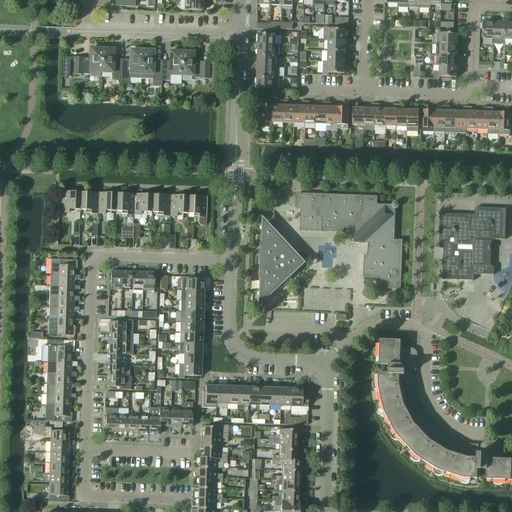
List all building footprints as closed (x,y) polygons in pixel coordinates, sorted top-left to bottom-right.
[(203,11),(203,0),(184,0),(185,10),(203,11)] [(408,8),(408,0),(397,0),(398,8),(408,8)] [(419,9),(419,0),(408,0),(408,8),(419,9)] [(430,5),(430,0),(419,0),(419,9),(430,9),(430,5)] [(441,5),(441,0),(430,0),(430,5),(430,9),(430,5),(441,5)] [(505,40),(505,20),(501,20),(501,21),(502,21),(502,23),(494,22),(494,44),(504,45),(505,40)] [(494,44),(494,22),(483,22),(483,26),(482,26),(482,27),(483,27),(482,39),(493,39),(493,44),(494,44)] [(323,40),(348,41),(348,37),(347,37),(347,38),(345,38),(346,30),(329,29),(329,27),(324,27),(323,40)] [(436,44),(460,45),(460,41),(459,41),(459,42),(457,42),(458,34),(437,33),(436,44)] [(256,45),(279,46),(279,45),(275,45),(275,34),(258,34),(258,42),(256,42),(256,41),(256,45)] [(348,45),(348,41),(323,40),(323,41),(328,41),(328,51),(345,52),(345,44),(347,45),(348,45)] [(460,49),(460,45),(436,44),(436,55),(457,56),(457,48),(459,49),(460,49)] [(279,56),(279,46),(256,45),(255,49),(256,49),(256,48),(258,48),(258,56),(279,56)] [(101,73),(102,47),(95,47),(95,49),(90,49),(89,62),(83,62),(83,58),(71,57),(71,75),(82,75),(82,74),(88,75),(89,74),(90,73),(101,73)] [(121,79),(121,63),(113,63),(114,49),(109,49),(109,47),(102,47),(101,73),(112,73),(112,79),(121,79)] [(141,74),(142,48),(135,48),(135,50),(130,50),(129,64),(121,63),(121,79),(130,80),(130,74),(141,74)] [(161,81),(161,65),(153,65),(154,51),(149,51),(149,49),(142,48),(141,74),(152,75),(152,81),(161,81)] [(181,76),(182,50),(175,49),(175,51),(170,51),(169,65),(161,65),(161,81),(170,81),(170,75),(181,76)] [(182,50),(181,76),(192,76),(193,77),(195,78),(200,78),(200,79),(208,79),(208,72),(209,62),(200,62),(200,66),(193,66),(193,52),(189,52),(189,50),(182,50)] [(345,59),(345,52),(328,51),(328,62),(323,62),(347,63),(347,59),(347,60),(345,59)] [(433,55),(432,66),(439,66),(459,67),(459,63),(458,63),(459,63),(457,63),(457,56),(440,55),(436,55),(433,55)] [(279,57),(279,56),(258,56),(257,63),(256,63),(255,63),(255,66),(281,67),(274,66),(275,57),(279,57)] [(347,67),(347,63),(323,62),(322,75),(328,75),(328,73),(344,74),(344,66),(346,66),(346,67),(347,67)] [(280,78),(281,67),(255,66),(255,70),(257,70),(257,77),(280,78)] [(459,71),(459,67),(439,66),(439,72),(433,72),(433,79),(439,79),(439,77),(456,78),(456,70),(458,70),(458,71),(459,71)] [(280,89),(280,78),(257,77),(257,89),(280,89)] [(272,127),(272,123),(273,105),(266,105),(266,100),(263,100),(262,105),(261,121),(259,121),(259,127),(272,127)] [(283,123),(284,101),(280,101),(280,106),(273,105),(272,123),(283,123)] [(294,124),(295,106),(288,106),(288,101),(284,101),(283,123),(294,124)] [(305,124),(305,102),(301,102),(301,106),(295,106),(294,124),(305,124)] [(316,124),(316,107),(309,107),(309,102),(305,102),(305,124),(316,124)] [(326,125),(327,102),(323,102),(323,107),(316,107),(316,124),(326,125)] [(337,125),(338,108),(331,107),(331,103),(327,102),(326,125),(337,125)] [(337,125),(337,129),(348,129),(348,126),(349,108),(348,108),(348,103),(344,103),(344,108),(338,108),(337,125)] [(364,126),(365,108),(358,108),(358,103),(354,103),(354,108),(353,126),(364,126)] [(375,131),(376,104),(371,104),(371,109),(365,108),(364,126),(374,126),(374,131),(375,131)] [(385,131),(386,109),(379,109),(380,104),(376,104),(375,131),(385,131)] [(396,127),(397,105),(393,105),(393,109),(386,109),(385,131),(386,131),(386,127),(396,127)] [(407,132),(408,110),(401,110),(401,105),(397,105),(396,127),(407,128),(407,132)] [(408,110),(407,132),(418,132),(419,110),(418,110),(418,106),(414,105),(414,110),(408,110)] [(434,133),(435,111),(428,111),(428,106),(424,106),(424,111),(423,132),(434,133)] [(445,133),(446,106),(441,106),(441,111),(435,111),(434,133),(445,133)] [(455,133),(456,112),(449,111),(450,107),(446,106),(445,133),(455,133)] [(466,134),(466,130),(467,107),(463,107),(463,112),(456,112),(455,133),(466,134)] [(477,130),(478,112),(471,112),(471,107),(467,107),(466,130),(477,130)] [(488,135),(489,108),(485,108),(484,113),(478,112),(477,130),(487,130),(487,135),(488,135)] [(499,135),(499,113),(493,113),(493,108),(489,108),(488,135),(499,135)] [(499,113),(499,135),(510,136),(510,113),(510,109),(506,109),(506,113),(499,113)] [(80,210),(80,192),(62,192),(61,213),(69,213),(69,210),(80,210)] [(97,215),(98,193),(80,192),(80,210),(90,211),(90,214),(97,215)] [(116,212),(116,194),(98,193),(97,215),(105,215),(105,211),(116,212)] [(134,216),(134,194),(116,194),(116,212),(127,212),(126,216),(134,216)] [(152,213),(152,195),(134,194),(134,216),(141,216),(141,213),(152,213)] [(384,205),(377,205),(377,196),(312,194),(298,194),(297,210),(301,210),(300,232),(344,233),(344,230),(355,230),(354,243),(368,244),(368,255),(364,255),(363,277),(379,278),(378,283),(385,283),(384,288),(384,289),(401,289),(402,240),(394,240),(395,216),(395,214),(395,209),(396,209),(397,208),(398,207),(398,206),(399,205),(398,204),(398,203),(397,203),(396,202),(395,202),(394,203),(393,203),(392,204),(392,205),(386,205),(384,205)] [(169,217),(170,195),(152,195),(152,213),(163,213),(162,217),(169,217)] [(188,214),(188,196),(170,195),(169,217),(177,217),(177,214),(188,214)] [(188,196),(188,214),(196,214),(196,223),(197,225),(199,226),(201,226),(203,226),(205,225),(206,223),(207,197),(188,196)] [(495,231),(495,240),(505,240),(506,209),(475,208),(475,215),(471,215),(471,230),(495,231)] [(471,230),(471,215),(440,214),(439,245),(444,245),(442,280),(474,281),(474,275),(485,275),(494,275),(494,268),(489,263),(490,245),(495,240),(495,231),(471,230)] [(261,243),(259,279),(261,279),(260,291),(257,294),(263,301),(280,286),(285,286),(285,281),(301,266),(301,260),(301,259),(266,222),(259,228),(263,232),(262,244),(261,243)] [(133,224),(126,224),(126,229),(122,229),(122,238),(133,238),(133,224)] [(74,277),(74,275),(74,269),(77,269),(77,260),(50,259),(50,276),(74,277)] [(121,290),(122,272),(112,272),(112,271),(112,272),(110,272),(110,279),(110,280),(110,290),(121,290)] [(132,290),(132,272),(123,272),(122,272),(121,290),(132,290)] [(142,291),(143,273),(133,272),(132,272),(132,290),(142,291)] [(143,273),(142,291),(153,291),(154,281),(154,280),(154,273),(144,273),(144,272),(143,273)] [(74,287),(74,286),(74,279),(79,280),(80,276),(74,275),(74,277),(50,276),(49,286),(74,287)] [(181,279),(181,290),(203,291),(204,280),(181,279)] [(73,298),(73,297),(73,290),(79,290),(79,286),(74,286),(74,287),(49,286),(49,297),(73,298)] [(203,302),(203,291),(181,290),(181,301),(203,302)] [(73,308),(73,307),(73,301),(79,301),(79,297),(73,297),(73,298),(49,297),(49,308),(73,308)] [(203,312),(203,302),(181,301),(180,312),(203,312)] [(48,318),(72,319),(73,311),(78,311),(79,307),(73,307),(73,308),(49,308),(48,318)] [(202,323),(203,312),(180,312),(180,322),(202,323)] [(72,327),(72,319),(48,318),(48,335),(74,336),(75,327),(72,327)] [(109,322),(108,333),(109,333),(126,334),(132,334),(132,320),(126,320),(126,323),(109,322)] [(202,334),(202,323),(180,322),(180,333),(202,334)] [(108,333),(108,344),(126,345),(127,345),(132,345),(132,334),(126,334),(109,333),(108,333)] [(202,344),(202,334),(180,333),(179,344),(202,344)] [(47,340),(46,344),(57,345),(57,347),(47,346),(47,363),(71,364),(71,362),(71,356),(74,356),(74,347),(62,347),(62,341),(47,340)] [(401,348),(401,341),(380,340),(379,365),(389,365),(388,374),(379,373),(378,386),(384,412),(397,435),(417,457),(439,471),(465,479),(477,479),(478,469),(486,469),(486,479),(511,480),(511,459),(504,459),(505,450),(504,447),(503,445),(501,443),(499,442),(487,441),(487,448),(478,448),(478,445),(467,444),(455,441),(440,432),(424,414),(415,399),(413,387),(413,375),(410,375),(410,366),(417,366),(417,355),(417,352),(415,350),(413,349),(410,348),(401,348)] [(132,345),(126,345),(108,344),(108,354),(126,355),(132,355),(132,345)] [(179,354),(183,354),(201,355),(202,344),(179,344),(179,354)] [(125,366),(126,355),(108,354),(107,365),(125,366)] [(201,365),(201,355),(183,354),(183,365),(178,365),(201,365)] [(71,374),(71,373),(70,373),(71,366),(76,367),(77,363),(71,362),(71,364),(47,363),(46,373),(71,374)] [(125,376),(125,366),(107,365),(107,376),(125,376)] [(201,377),(201,365),(178,365),(178,379),(184,379),(184,376),(201,377)] [(70,385),(70,384),(70,377),(76,377),(76,373),(71,373),(71,374),(46,373),(46,384),(70,385)] [(131,377),(125,376),(107,376),(107,387),(124,387),(124,390),(131,390),(131,377)] [(70,395),(70,394),(70,388),(76,388),(76,384),(70,384),(70,385),(46,384),(46,395),(70,395)] [(216,404),(217,386),(205,386),(205,392),(203,392),(202,408),(216,408),(216,404)] [(227,405),(227,387),(217,386),(216,404),(227,405)] [(237,405),(238,387),(227,387),(227,405),(237,405)] [(248,405),(248,387),(238,387),(237,405),(248,405)] [(258,406),(259,388),(248,387),(248,405),(258,406)] [(269,406),(270,388),(259,388),(258,406),(269,406)] [(280,406),(280,388),(270,388),(269,406),(280,406)] [(290,407),(291,389),(280,388),(280,406),(290,407)] [(290,407),(290,411),(307,411),(308,395),(302,395),(302,389),(291,389),(290,407)] [(45,405),(69,406),(70,398),(75,398),(76,394),(70,394),(70,395),(46,395),(45,405)] [(69,414),(69,406),(45,405),(45,422),(71,423),(72,414),(69,414)] [(116,433),(117,415),(117,409),(105,409),(104,415),(106,415),(105,433),(115,433),(116,433)] [(159,426),(160,409),(159,409),(159,416),(149,416),(148,434),(158,434),(158,435),(158,434),(159,434),(160,426),(159,426)] [(170,427),(170,409),(160,409),(159,426),(160,426),(169,427),(170,427)] [(180,427),(181,409),(170,409),(170,427),(179,427),(180,427)] [(181,409),(180,427),(190,427),(190,428),(190,427),(191,427),(192,410),(181,409)] [(127,433),(128,415),(117,415),(116,433),(126,433),(126,434),(126,433),(127,433)] [(138,434),(138,416),(128,415),(127,433),(137,434),(138,434)] [(148,434),(149,416),(138,416),(138,434),(147,434),(148,434)] [(204,438),(227,438),(227,434),(221,434),(221,427),(204,427),(204,438)] [(268,440),(297,441),(298,435),(297,435),(297,430),(277,430),(280,430),(279,435),(273,435),(273,440),(268,439),(268,440)] [(68,443),(68,441),(68,437),(69,437),(68,437),(68,435),(74,435),(74,431),(68,431),(51,431),(50,442),(68,443)] [(227,443),(227,438),(204,438),(203,448),(221,448),(221,442),(227,443)] [(297,446),(297,441),(268,440),(268,444),(283,444),(283,450),(296,451),(296,446),(297,446)] [(68,453),(68,452),(68,448),(68,445),(73,445),(73,446),(74,446),(74,441),(68,441),(68,443),(50,442),(50,452),(68,453)] [(220,454),(221,448),(203,448),(203,457),(199,457),(199,458),(227,459),(227,454),(220,454)] [(296,460),(296,451),(283,450),(283,456),(272,456),(272,460),(296,461),(296,460)] [(67,464),(68,463),(68,459),(68,458),(68,456),(73,456),(74,452),(68,452),(68,453),(50,452),(50,463),(67,464)] [(226,463),(227,459),(199,458),(199,468),(216,468),(216,463),(226,463)] [(300,461),(296,460),(296,461),(272,460),(272,464),(282,465),(282,471),(299,471),(300,461)] [(67,474),(67,473),(67,469),(68,469),(67,469),(67,466),(73,467),(73,463),(68,463),(67,464),(50,463),(49,474),(67,474)] [(216,474),(216,468),(199,468),(198,478),(222,479),(222,474),(216,474)] [(299,476),(299,471),(282,471),(282,476),(271,476),(271,480),(275,480),(275,481),(300,482),(300,476),(299,476)] [(67,485),(67,484),(67,480),(67,479),(67,477),(72,477),(73,477),(73,473),(67,473),(67,474),(49,474),(49,484),(67,485)] [(222,483),(222,479),(198,478),(198,488),(216,489),(216,483),(222,483)] [(300,487),(300,482),(275,481),(275,485),(281,485),(281,491),(298,492),(299,487),(300,487)] [(67,485),(49,484),(48,496),(66,496),(67,490),(67,488),(72,488),(72,484),(67,484),(67,485)] [(222,495),(215,494),(216,489),(198,488),(198,498),(222,499),(222,495)] [(298,502),(298,492),(281,491),(281,497),(271,497),(271,501),(298,502)] [(225,499),(222,499),(198,498),(197,509),(215,509),(215,503),(225,504),(225,499)] [(298,511),(299,502),(298,502),(271,501),(274,501),(274,505),(281,505),(280,511),(292,511),(298,511)]
